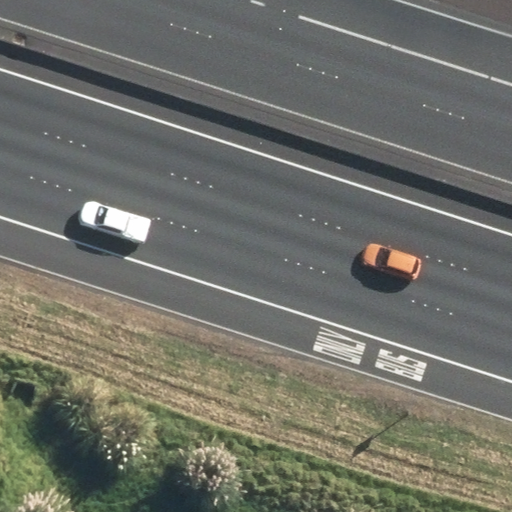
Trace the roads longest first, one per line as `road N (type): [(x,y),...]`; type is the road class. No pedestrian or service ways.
road 1 (motorway): [(511,289),(0,123)]
road 2 (motorway): [(201,41),(511,136)]
road 3 (motorway): [(201,41),(511,114)]
road 4 (motorway): [(74,0),(201,41)]
